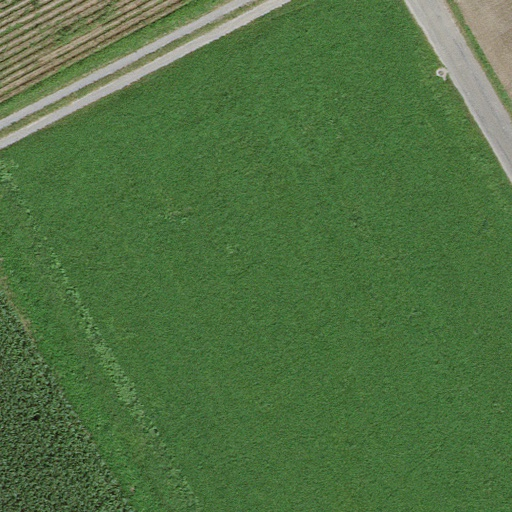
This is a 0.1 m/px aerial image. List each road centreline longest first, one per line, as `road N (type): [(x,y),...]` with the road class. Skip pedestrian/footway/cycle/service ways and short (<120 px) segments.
road 1 (track): [(0,129),(240,0)]
road 2 (track): [(408,0),(511,173)]
